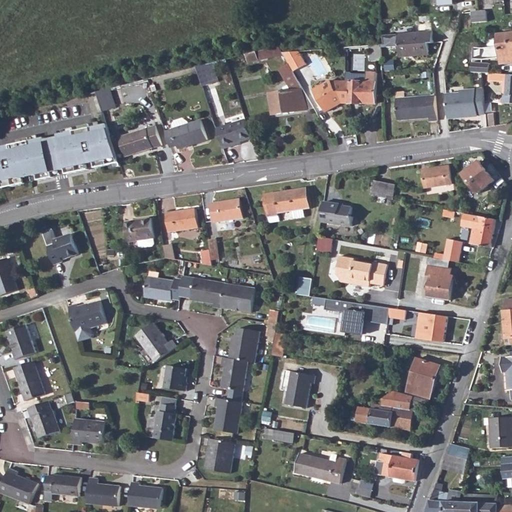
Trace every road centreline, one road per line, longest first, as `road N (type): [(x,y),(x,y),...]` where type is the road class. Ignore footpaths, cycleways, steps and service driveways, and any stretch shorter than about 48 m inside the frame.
road 1 (residential): [(0,385),(22,454),(173,473),(189,459),(208,344),(188,319),(127,303),(120,285),(103,279),(0,313)]
road 2 (residential): [(511,145),(491,140),(98,194),(0,217)]
road 3 (residential): [(418,511),(511,232)]
